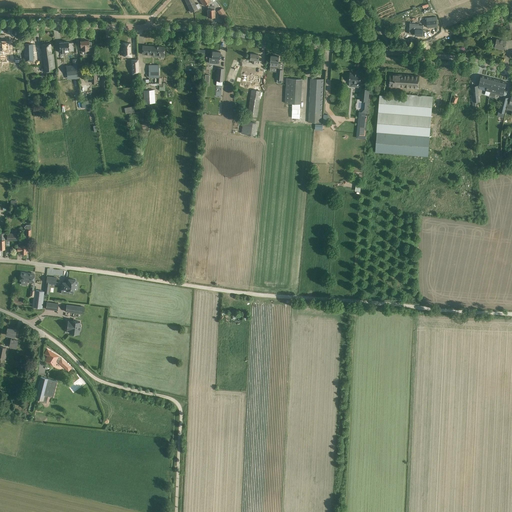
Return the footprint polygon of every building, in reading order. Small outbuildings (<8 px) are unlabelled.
[(185,0),(191,12),(200,8),(198,4),(196,5),(193,0),(185,0)] [(228,18),(222,8),(217,11),(224,21),(228,18)] [(436,17),(426,18),(427,28),(437,27),(436,17)] [(410,23),(409,34),(415,34),(415,35),(423,36),(423,31),(423,30),(423,29),(423,25),(419,25),(419,23),(410,23)] [(496,43),(494,48),(500,49),(501,48),(504,49),(505,44),(506,43),(506,41),(497,38),(496,40),(496,43)] [(80,41),(80,46),(81,47),(81,51),(88,51),(88,54),(94,54),(95,46),(89,46),(89,45),(91,45),(91,42),(89,42),(89,40),(84,41),(84,40),(81,40),(81,41),(80,41)] [(68,42),(59,42),(60,50),(60,53),(65,53),(64,49),(69,49),(69,51),(73,51),(73,42),(69,43),(68,43),(68,42)] [(50,43),(41,45),(44,72),(55,71),(53,53),(51,54),(50,43)] [(33,44),(24,44),(24,61),(33,61),(33,44)] [(131,44),(123,44),(123,45),(121,45),(122,56),(124,56),(124,57),(132,57),(131,44)] [(142,54),(164,55),(164,52),(165,47),(143,46),(142,51),(142,53),(142,54)] [(209,58),(209,63),(219,64),(219,59),(220,59),(220,57),(220,52),(212,51),(212,56),(212,58),(209,58)] [(258,54),(250,54),(250,60),(252,60),(252,64),(255,64),(255,60),(258,61),(258,54)] [(279,56),(271,55),(270,67),(278,68),(279,56)] [(77,65),(66,66),(67,75),(74,74),(75,79),(78,78),(77,65)] [(106,87),(106,69),(92,69),(92,80),(96,80),(96,75),(102,75),(102,87),(106,87)] [(350,82),(349,86),(360,87),(360,83),(361,74),(350,73),(349,82),(350,82)] [(418,88),(419,76),(390,74),(389,86),(418,88)] [(480,80),(479,85),(487,87),(486,90),(485,95),(489,96),(491,91),(494,79),(481,76),(480,80)] [(324,79),(311,78),(308,122),(321,123),(324,79)] [(494,79),(491,91),(503,95),(506,82),(494,79)] [(81,86),(83,98),(93,97),(92,92),(88,93),(87,85),(81,86)] [(473,95),(471,95),(471,102),(474,102),(479,102),(478,85),(472,86),(473,95)] [(370,88),(361,88),(360,100),(369,101),(370,88)] [(261,91),(251,89),(247,115),(257,117),(261,91)] [(154,90),(144,91),(144,103),(155,103),(154,90)] [(399,96),(380,95),(376,152),(428,156),(433,96),(400,93),(399,96)] [(359,112),(358,118),(366,119),(367,113),(368,113),(368,110),(364,110),(361,112),(359,112)] [(257,123),(243,121),(241,133),(255,136),(257,123)] [(20,253),(27,254),(27,245),(26,245),(26,244),(27,244),(27,240),(19,239),(19,246),(17,246),(17,251),(20,251),(20,253)] [(31,273),(21,272),(20,281),(21,281),(21,284),(27,285),(27,282),(33,282),(34,274),(34,273),(31,273)] [(75,280),(68,279),(68,283),(62,282),(62,289),(67,290),(67,291),(74,291),(74,290),(77,290),(78,283),(75,283),(75,280)] [(44,291),(35,290),(33,307),(42,308),(44,291)] [(58,304),(46,302),(45,309),(57,310),(58,304)] [(84,307),(66,305),(65,311),(83,314),(84,307)] [(80,322),(71,321),(70,324),(67,324),(67,330),(70,330),(69,333),(78,334),(79,330),(80,330),(81,326),(79,325),(80,322)] [(16,330),(7,328),(6,335),(12,336),(11,339),(9,346),(16,347),(18,340),(14,340),(16,330)] [(44,354),(48,356),(45,361),(53,366),(56,360),(58,361),(58,362),(68,371),(72,367),(61,358),(59,357),(59,356),(47,349),(44,354)] [(57,381),(41,377),(35,399),(44,401),(46,395),(53,397),(57,381)]
